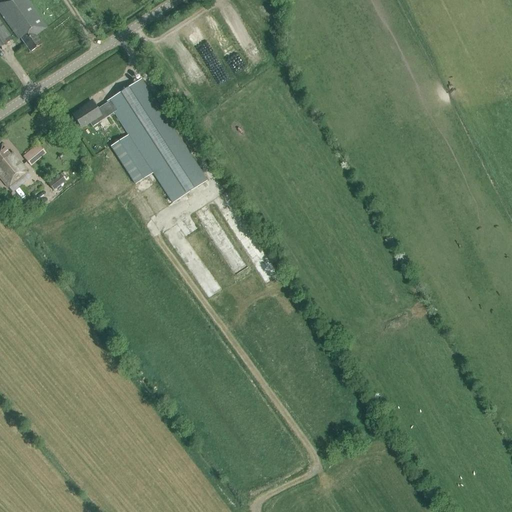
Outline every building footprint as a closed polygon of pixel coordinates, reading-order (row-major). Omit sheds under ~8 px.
[(36,36),(47,27),(27,0),(1,0),(0,1),(0,14),(18,40),(20,39),(30,53),(42,44),(36,36)] [(0,47),(12,39),(0,21),(0,47)] [(135,185),(152,174),(166,194),(172,204),(207,181),(187,151),(141,80),(106,102),(107,103),(97,110),(91,102),(82,108),(83,109),(72,116),(81,129),(90,123),(92,127),(99,123),(114,113),(128,135),(111,147),(135,185)] [(22,157),(31,167),(46,154),(37,145),(22,157)] [(0,179),(7,188),(28,172),(12,153),(10,155),(2,146),(0,147),(0,179)] [(53,191),(66,181),(60,174),(48,184),(53,191)] [(50,201),(58,196),(56,192),(47,197),(50,201)]
